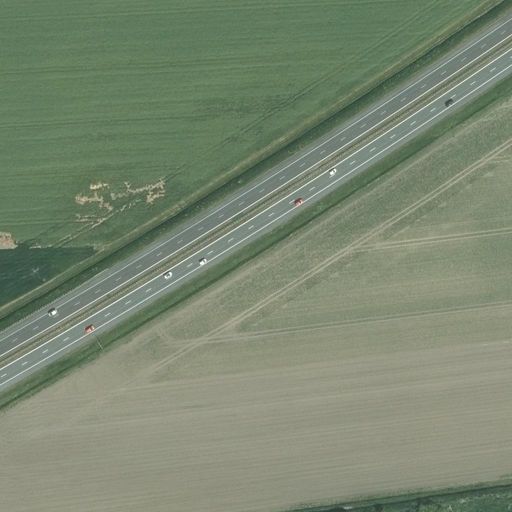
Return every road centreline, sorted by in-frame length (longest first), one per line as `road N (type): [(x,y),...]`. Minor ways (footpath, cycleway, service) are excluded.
road 1 (motorway): [(511,26),(0,348)]
road 2 (motorway): [(0,377),(511,57)]
